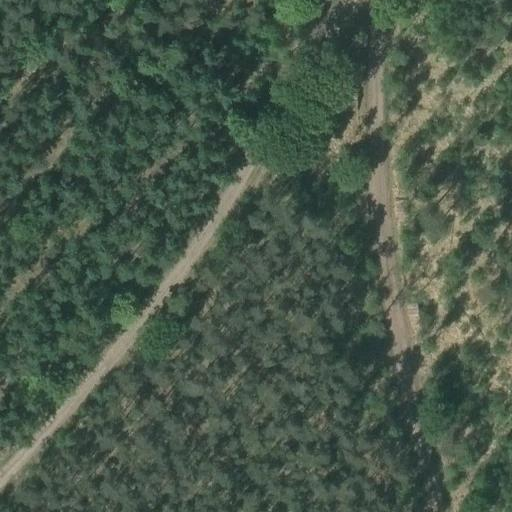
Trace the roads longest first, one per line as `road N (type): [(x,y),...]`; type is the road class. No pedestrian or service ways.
road 1 (track): [(337,0),(150,334),(0,474)]
road 2 (track): [(381,0),(377,180),(435,511)]
